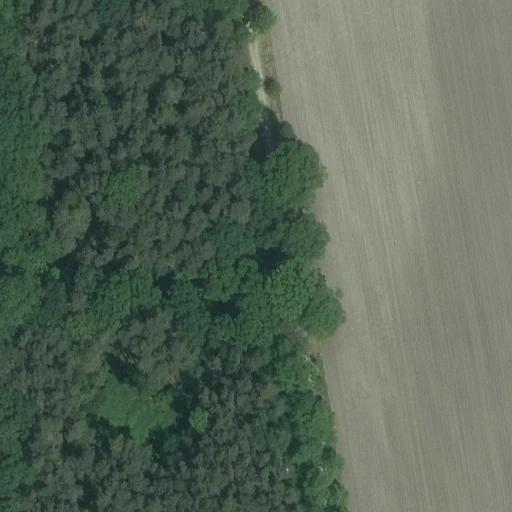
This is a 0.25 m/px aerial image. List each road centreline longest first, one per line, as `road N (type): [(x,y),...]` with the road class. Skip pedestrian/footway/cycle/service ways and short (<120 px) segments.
road 1 (track): [(291,349),(238,0)]
road 2 (track): [(0,302),(291,349)]
road 3 (track): [(319,511),(291,349)]
